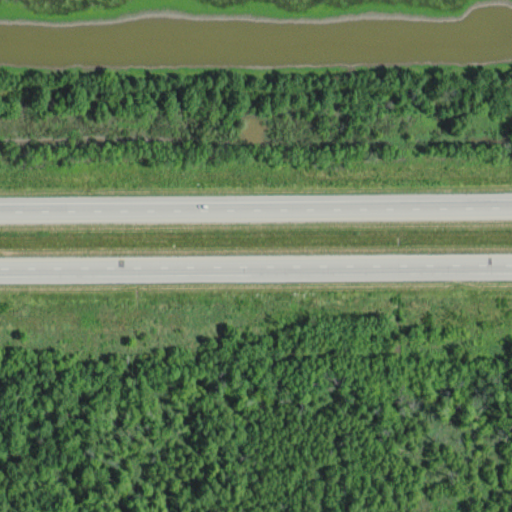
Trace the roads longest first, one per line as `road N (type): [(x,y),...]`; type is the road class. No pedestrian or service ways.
road 1 (trunk): [(0,270),(511,266)]
road 2 (trunk): [(511,211),(0,215)]
